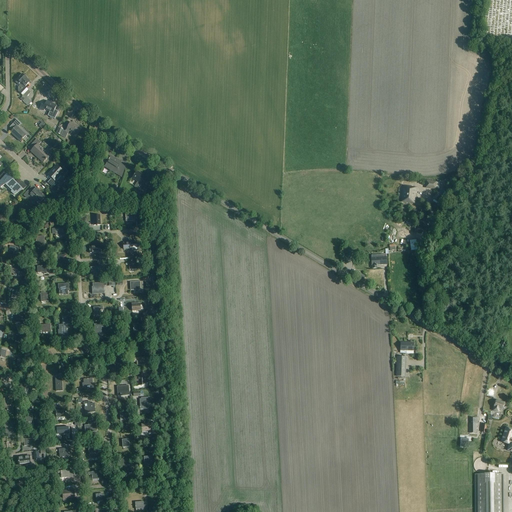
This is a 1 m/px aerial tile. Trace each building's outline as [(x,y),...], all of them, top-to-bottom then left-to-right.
[(30,82),(22,74),(17,80),(16,82),(22,89),(19,92),(23,96),(22,97),(20,99),(28,106),(32,102),(27,97),(31,93),(28,90),(28,91),(24,87),(30,82)] [(56,106),(46,101),(45,104),(43,103),(40,109),(44,111),(44,109),(53,113),(56,106)] [(21,124),(17,120),(10,127),(13,130),(10,133),(20,142),(26,135),(17,128),(21,124)] [(81,128),(70,123),(67,130),(66,132),(63,130),(61,136),(66,138),(69,131),(78,135),(81,128)] [(31,152),(43,163),(50,156),(39,145),(41,143),(37,139),(29,148),(32,151),(31,152)] [(106,163),(104,167),(111,171),(113,168),(117,169),(114,173),(118,175),(121,170),(118,168),(121,162),(117,160),(111,156),(106,163)] [(50,181),(48,183),(50,185),(55,189),(57,187),(56,186),(58,183),(68,172),(63,167),(62,169),(57,165),(48,175),(52,178),(50,181)] [(134,187),(142,192),(145,187),(142,186),(147,178),(136,171),(132,178),(138,182),(137,183),(137,182),(134,187)] [(7,175),(0,182),(0,189),(1,189),(2,189),(2,188),(5,186),(12,192),(11,193),(14,196),(19,193),(18,192),(20,189),(12,181),(13,181),(7,175)] [(33,186),(25,194),(24,196),(27,199),(28,198),(31,201),(32,199),(36,202),(38,200),(40,202),(41,201),(45,197),(36,188),(35,189),(33,186)] [(414,203),(415,188),(404,187),(402,202),(414,203)] [(70,203),(64,197),(61,200),(67,206),(70,203)] [(126,221),(135,221),(134,210),(132,211),(132,213),(125,214),(126,221)] [(64,236),(64,228),(52,229),(52,234),(55,234),(55,236),(64,236)] [(130,242),(128,243),(123,243),(124,249),(134,249),(134,251),(137,250),(136,243),(130,244),(130,242)] [(18,248),(10,246),(9,253),(16,254),(17,251),(19,251),(19,248),(18,248)] [(347,259),(354,261),(356,253),(349,251),(347,259)] [(56,261),(56,264),(57,264),(57,265),(67,264),(66,255),(56,256),(56,261)] [(372,257),(371,257),(372,266),(372,269),(377,268),(377,266),(377,265),(387,265),(386,257),(383,257),(383,255),(372,256),(372,257)] [(134,262),(129,262),(129,270),(139,270),(139,263),(134,264),(134,262)] [(46,274),(46,266),(37,266),(38,273),(44,272),(44,274),(46,274)] [(23,268),(18,267),(17,270),(12,269),(10,275),(18,277),(19,270),(20,270),(19,272),(24,273),(23,268)] [(131,290),(140,290),(140,282),(136,282),(136,284),(133,284),(133,282),(130,282),(131,290)] [(68,295),(68,291),(69,291),(69,284),(58,284),(59,289),(59,288),(59,294),(65,294),(66,295),(68,295)] [(92,292),(101,291),(101,287),(104,287),(103,284),(96,285),(97,287),(92,287),(92,292)] [(13,291),(12,297),(19,299),(21,292),(13,291)] [(103,310),(103,307),(93,307),(94,315),(100,315),(100,310),(103,310)] [(24,324),(26,314),(23,313),(22,314),(15,313),(13,320),(16,320),(16,322),(24,324)] [(102,324),(94,325),(94,336),(102,335),(101,327),(103,327),(102,324)] [(59,330),(58,330),(58,335),(58,337),(59,337),(63,337),(62,334),(66,334),(65,333),(66,333),(66,325),(63,325),(59,325),(59,330)] [(16,335),(15,342),(23,343),(23,340),(25,340),(25,337),(24,337),(24,336),(16,335)] [(414,343),(400,343),(400,351),(413,351),(414,343)] [(25,359),(18,358),(17,365),(24,366),(25,361),(28,361),(29,357),(25,356),(25,359)] [(397,357),(397,363),(396,377),(405,377),(406,357),(397,357)] [(118,359),(115,359),(116,372),(124,371),(123,360),(120,361),(119,359),(118,359)] [(138,376),(138,377),(134,377),(135,381),(139,381),(139,385),(145,385),(145,375),(138,376)] [(92,379),(84,379),(84,383),(83,383),(83,388),(87,388),(87,386),(90,386),(91,387),(93,387),(92,379)] [(129,395),(128,386),(117,387),(118,396),(118,395),(120,395),(121,395),(121,394),(124,394),(124,395),(129,395)] [(144,399),(140,399),(140,409),(148,409),(147,404),(150,404),(150,397),(144,398),(144,399)] [(13,405),(8,404),(7,398),(1,399),(2,408),(4,408),(4,410),(12,411),(13,405)] [(502,410),(504,403),(496,401),(495,405),(493,410),(498,411),(499,409),(502,410)] [(90,402),(88,402),(84,402),(84,405),(85,405),(85,407),(85,413),(89,412),(89,413),(95,412),(94,403),(90,404),(90,402)] [(478,424),(478,418),(470,418),(471,424),(469,424),(469,433),(471,433),(476,433),(476,424),(478,424)] [(11,423),(5,423),(6,434),(8,433),(9,437),(14,436),(12,426),(11,423)] [(92,423),(92,425),(85,425),(85,432),(97,431),(96,423),(92,423)] [(150,424),(141,424),(142,431),(152,431),(152,433),(154,433),(154,428),(150,428),(150,424)] [(511,430),(506,428),(501,442),(510,444),(508,450),(511,451),(511,430)] [(37,438),(23,439),(24,446),(34,445),(34,447),(38,447),(37,438)] [(59,449),(60,457),(69,456),(68,448),(59,449)] [(99,456),(98,448),(88,449),(89,457),(99,456)] [(29,456),(17,458),(18,466),(30,464),(29,456)] [(476,474),(476,511),(502,511),(503,474),(476,474)] [(17,490),(23,490),(21,481),(25,481),(25,477),(19,477),(19,481),(16,482),(17,490)] [(144,505),(144,501),(135,502),(136,509),(142,509),(142,510),(144,509),(144,510),(147,510),(147,505),(144,505)]
